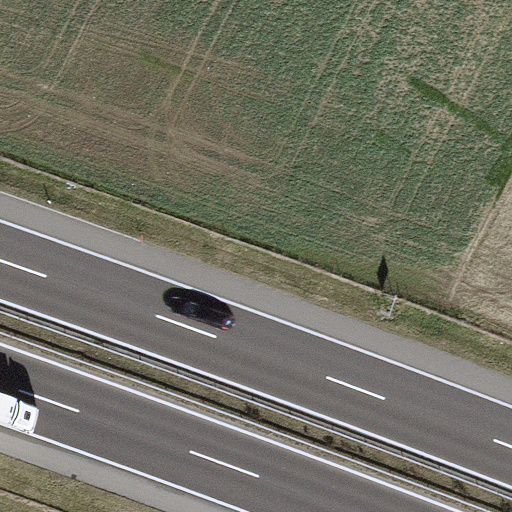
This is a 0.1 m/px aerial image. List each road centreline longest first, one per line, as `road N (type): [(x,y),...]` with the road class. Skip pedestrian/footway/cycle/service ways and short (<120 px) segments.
road 1 (motorway): [(511,446),(0,258)]
road 2 (motorway): [(0,385),(348,511)]
